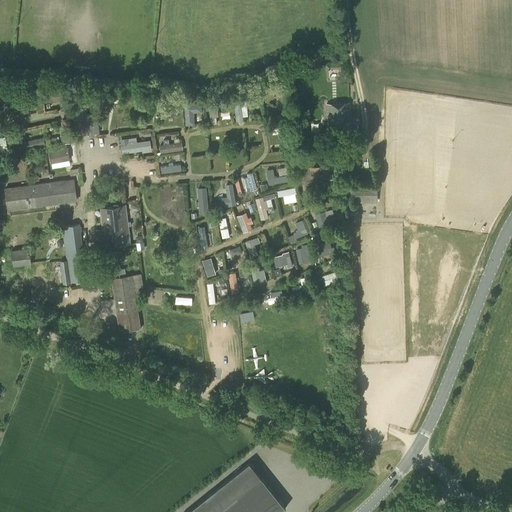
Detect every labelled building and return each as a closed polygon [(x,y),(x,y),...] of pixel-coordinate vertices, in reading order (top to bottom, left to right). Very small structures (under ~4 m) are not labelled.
[(63,89),(47,89),(47,101),(63,101),(63,89)] [(259,89),(251,90),(251,97),(260,96),(259,89)] [(93,93),(82,94),(83,107),(94,106),(93,93)] [(243,115),(249,115),(248,99),(240,100),(240,98),(234,99),(236,120),(244,120),(243,115)] [(195,124),(195,111),(203,111),(202,103),(185,103),(186,124),(195,124)] [(352,134),(351,103),(327,104),(327,119),(328,119),(328,135),(352,134)] [(87,113),(88,134),(98,134),(97,113),(87,113)] [(157,133),(161,152),(183,148),(180,129),(157,133)] [(62,142),(73,142),(73,132),(61,133),(62,142)] [(123,153),(152,149),(151,139),(137,141),(136,136),(121,138),(123,153)] [(15,143),(14,143),(16,151),(45,145),(43,137),(15,143)] [(50,163),(70,160),(68,147),(48,150),(50,163)] [(313,170),(314,187),(330,186),(329,161),(304,162),(305,170),(313,170)] [(161,166),(162,172),(183,169),(182,163),(161,166)] [(275,175),(288,174),(287,166),(274,167),(275,175)] [(273,168),(267,169),(269,183),(288,181),(287,175),(274,176),(273,168)] [(253,171),(247,172),(248,177),(245,177),(247,191),(256,189),(253,171)] [(4,188),(7,210),(61,203),(58,180),(4,188)] [(227,195),(222,196),(224,206),(237,204),(234,182),(225,183),(227,195)] [(209,186),(198,186),(199,212),(210,211),(209,186)] [(278,196),(284,195),(285,202),(297,201),(296,187),(278,189),(278,196)] [(164,195),(166,208),(185,205),(184,196),(173,197),(172,194),(164,195)] [(256,198),(261,219),(269,218),(266,207),(274,205),(272,194),(256,198)] [(105,246),(130,243),(125,205),(100,208),(103,229),(95,229),(96,244),(104,244),(105,246)] [(316,213),(317,225),(326,224),(326,212),(316,213)] [(218,218),(220,228),(228,226),(226,216),(218,218)] [(306,217),(295,222),(298,230),(290,233),(293,239),(312,232),(306,217)] [(63,283),(86,280),(79,224),(63,226),(67,260),(60,261),(63,283)] [(199,225),(201,247),(208,247),(207,225),(199,225)] [(229,227),(221,228),(222,237),(230,236),(229,227)] [(250,252),(258,250),(254,237),(246,240),(250,252)] [(329,241),(320,242),(321,255),(330,254),(329,241)] [(243,244),(230,248),(233,256),(245,251),(243,244)] [(308,244),(296,247),(299,264),(312,261),(308,244)] [(13,266),(30,264),(28,248),(11,250),(13,266)] [(287,267),(293,265),(290,251),(273,255),(276,266),(286,264),(287,267)] [(203,259),(207,275),(217,273),(212,256),(203,259)] [(252,270),(255,283),(267,281),(265,268),(252,270)] [(335,271),(322,275),(326,285),(339,281),(335,271)] [(132,274),(111,277),(119,332),(140,329),(136,298),(142,297),(140,288),(134,289),(132,274)] [(254,311),(241,312),(242,320),(255,319),(254,311)] [(279,511),(285,507),(249,462),(186,511),(279,511)]
